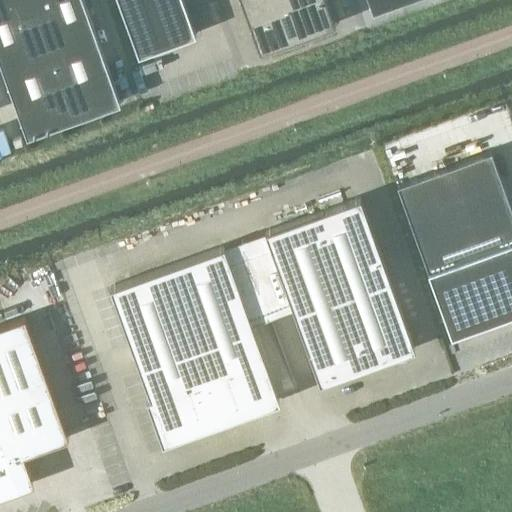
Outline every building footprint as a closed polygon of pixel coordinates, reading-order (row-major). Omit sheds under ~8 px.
[(0,0),(0,61),(27,135),(121,101),(84,0),(0,0)] [(118,0),(138,55),(195,34),(183,0),(118,0)] [(325,0),(241,0),(259,50),(334,23),(325,0)] [(511,208),(491,150),(397,184),(449,329),(451,328),(452,332),(485,320),(486,322),(511,312),(511,208)] [(360,196),(265,231),(319,382),(415,348),(360,196)] [(224,245),(110,286),(130,343),(141,373),(151,402),(154,409),(164,438),(278,397),(242,295),(224,245)] [(7,323),(0,325),(0,491),(32,480),(23,453),(68,437),(65,429),(25,316),(7,323)]
